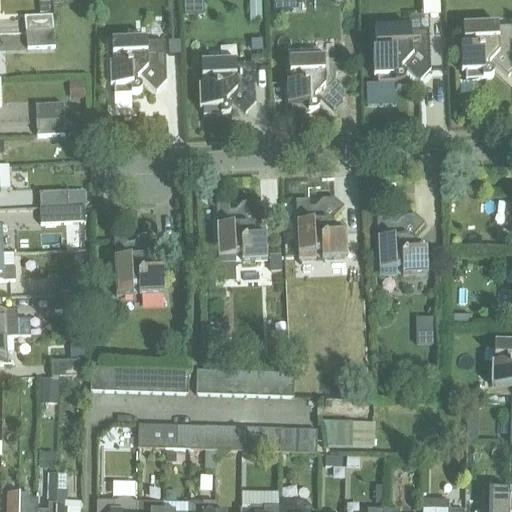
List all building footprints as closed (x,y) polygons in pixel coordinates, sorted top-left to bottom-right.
[(50,0),(39,0),(40,15),(49,14),(48,4),(51,4),(50,0)] [(192,14),(192,0),(172,0),(172,14),(192,14)] [(431,15),(430,0),(412,0),(413,15),(431,15)] [(26,35),(54,34),(53,17),(25,19),(26,35)] [(511,41),(511,28),(499,29),(499,25),(463,26),(465,51),(461,51),(462,74),(466,74),(466,81),(490,80),(493,77),(494,75),(493,72),(491,70),(489,69),(489,65),(492,62),(508,78),(511,74),(511,53),(510,52),(510,41),(511,41)] [(377,55),(373,55),(374,78),(378,78),(378,85),(401,84),(402,84),(403,83),(404,82),(405,81),(405,79),(405,78),(405,77),(404,76),(404,75),(403,74),(402,74),(401,73),(401,70),(404,67),(420,83),(430,72),(429,62),(422,55),(421,45),(433,44),(433,31),(411,32),(411,29),(376,30),(377,55)] [(54,34),(26,35),(28,49),(55,48),(54,34)] [(117,65),(110,66),(110,90),(115,89),(115,96),(139,95),(142,91),(142,88),(140,85),(138,84),(138,81),(141,78),(156,94),(167,83),(166,74),(158,67),(158,57),(166,56),(165,44),(147,44),(147,40),(112,42),(113,59),(116,58),(117,65)] [(293,84),(287,84),(288,108),(291,108),(292,115),(310,114),(316,114),(318,112),(320,109),(320,107),(319,105),(317,103),(315,103),(315,99),(317,97),(334,112),(344,101),(343,91),(336,85),(335,75),(343,75),(342,62),(324,62),(324,59),(290,60),(290,77),(293,77),(293,84)] [(206,87),(199,88),(200,112),(203,112),(204,118),(228,118),(229,117),(231,114),(231,112),(231,109),(229,107),(227,107),(227,103),(229,99),(246,116),(256,105),(254,65),(236,66),(236,62),(201,64),(202,81),(205,81),(206,87)] [(85,83),(70,83),(71,100),(86,100),(85,83)] [(36,122),(64,121),(64,106),(36,107),(36,122)] [(64,121),(36,122),(37,138),(85,136),(84,127),(65,128),(64,121)] [(0,167),(0,196),(0,191),(10,190),(9,168),(0,167)] [(40,210),(69,208),(86,208),(86,192),(40,194),(40,210)] [(309,202),(297,202),(299,263),(316,262),(316,260),(323,259),(322,262),(348,260),(348,236),(346,236),(345,233),(344,231),(342,230),(340,230),(337,230),(330,224),(344,209),(335,200),(323,201),(316,209),(310,209),(309,202)] [(229,205),(217,206),(219,266),(220,266),(220,283),(235,283),(234,266),(236,266),(236,263),(243,263),(242,265),(268,264),(267,241),(251,228),(264,213),(255,204),(243,205),(236,213),(230,213),(229,205)] [(69,208),(40,210),(41,227),(85,226),(84,209),(69,208)] [(390,218),(377,219),(378,243),(380,279),(397,279),(397,277),(404,276),(403,278),(428,278),(429,253),(427,253),(427,250),(426,248),(425,247),(422,246),(417,246),(411,241),(425,226),(416,217),(404,218),(390,218)] [(127,238),(114,239),(116,299),(134,298),(134,296),(139,295),(140,298),(165,297),(164,274),(163,270),(163,268),(162,267),(160,265),(154,266),(148,260),(161,245),(152,237),(139,238),(133,245),(127,246),(127,238)] [(3,257),(0,256),(0,283),(15,283),(14,256),(3,257)] [(54,298),(84,297),(82,280),(54,281),(54,298)] [(84,297),(54,298),(55,313),(83,311),(84,297)] [(0,340),(7,340),(14,340),(17,340),(17,338),(30,337),(30,320),(17,320),(17,312),(0,312),(0,340)] [(432,319),(416,319),(416,346),(433,346),(432,319)] [(7,340),(0,340),(0,366),(14,366),(14,340),(7,340)] [(494,364),(492,365),(492,389),(511,388),(511,344),(495,344),(494,364)] [(60,378),(74,377),(81,377),(80,362),(52,363),(52,378),(60,378)] [(92,370),(90,394),(188,397),(189,380),(191,378),(191,373),(92,370)] [(197,373),(196,397),(294,400),(294,377),(206,374),(197,373)] [(74,377),(60,378),(60,387),(74,387),(74,377)] [(58,381),(42,381),(42,406),(58,406),(58,381)] [(379,389),(378,391),(386,400),(396,391),(387,382),(386,382),(379,389)] [(33,402),(24,402),(24,421),(33,421),(33,402)] [(468,412),(467,437),(478,437),(478,406),(468,406),(468,412)] [(353,449),(353,424),(323,424),(328,449),(353,449)] [(353,424),(353,449),(375,450),(376,426),(353,424)] [(33,426),(23,426),(24,446),(33,445),(33,426)] [(190,453),(191,429),(175,429),(148,428),(138,427),(138,451),(147,451),(148,451),(164,452),(174,452),(190,453)] [(191,429),(190,453),(202,453),(203,453),(204,453),(215,453),(215,430),(202,429),(191,429)] [(215,430),(215,453),(242,454),(242,431),(229,430),(215,430)] [(242,431),(242,454),(268,455),(281,456),(281,432),(256,431),(242,431)] [(281,432),(281,456),(317,457),(317,433),(281,432)] [(30,451),(29,466),(44,467),(45,452),(30,451)] [(215,453),(204,453),(204,471),(215,471),(215,453)] [(325,459),(325,460),(325,469),(341,470),(342,459),(325,459)] [(56,492),(55,511),(80,511),(81,510),(82,510),(82,502),(66,502),(67,475),(57,475),(56,492)] [(212,477),(200,477),(199,494),(212,494),(212,477)] [(135,484),(112,484),(112,499),(135,499),(135,484)] [(55,511),(56,492),(48,492),(47,511),(55,511)] [(508,511),(509,503),(509,494),(489,494),(488,511),(508,511)] [(18,511),(19,495),(8,495),(7,511),(18,511)] [(19,495),(18,511),(30,511),(31,496),(19,495)] [(136,511),(137,504),(135,504),(130,501),(126,500),(121,501),(116,504),(97,503),(96,511),(136,511)] [(280,508),(279,511),(314,511),(306,503),(280,502),(280,508)]
